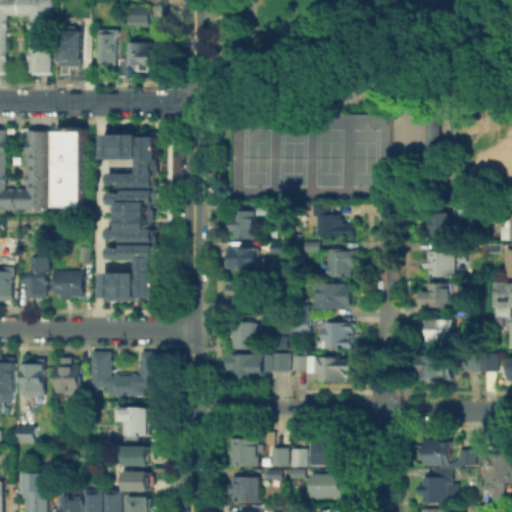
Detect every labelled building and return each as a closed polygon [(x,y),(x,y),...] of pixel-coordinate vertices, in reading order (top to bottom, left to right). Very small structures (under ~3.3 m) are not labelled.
[(53,0),(53,4),(53,72),(32,72),(32,14),(11,14),(11,73),(0,73),(0,0),(53,0)] [(132,7),(152,7),(152,26),(132,26),(132,7)] [(102,34),(107,34),(107,31),(123,31),(123,60),(117,60),(117,68),(102,68),(102,34)] [(85,35),(85,68),(65,68),(65,35),(85,35)] [(136,63),(136,45),(157,45),(157,64),(152,64),(152,73),(141,73),(141,63),(136,63)] [(422,110),(437,110),(437,159),(422,159),(422,110)] [(62,131),(89,131),(88,208),(62,208),(62,131)] [(154,131),(103,132),(104,157),(137,157),(137,171),(106,171),(106,186),(106,201),(116,201),(116,225),(106,225),(106,256),(136,256),(136,270),(102,270),(103,298),(158,297),(154,131)] [(11,188),(30,188),(31,133),(53,134),(53,208),(0,208),(0,132),(12,132),(11,188)] [(271,204),(289,204),(289,220),(271,220),(271,204)] [(336,207),(336,218),(350,218),(350,225),(358,225),(358,237),(319,236),(319,207),(336,207)] [(469,215),(469,207),(481,207),(481,215),(469,215)] [(257,240),(231,240),(231,209),(266,210),(266,217),(257,217),(257,240)] [(502,238),(511,237),(511,212),(511,221),(502,221),(502,238)] [(456,216),(456,238),(430,238),(430,216),(456,216)] [(92,245),(92,262),(84,262),(84,245),(92,245)] [(271,255),(271,246),(289,246),(289,255),(271,255)] [(261,250),(261,270),(229,270),(230,250),(261,250)] [(357,251),(357,278),(333,278),(333,251),(357,251)] [(460,252),(460,276),(429,275),(429,268),(423,268),(423,258),(429,258),(429,252),(460,252)] [(52,255),(52,299),(38,299),(38,255),(52,255)] [(0,269),(17,269),(17,301),(0,301),(0,269)] [(58,291),(58,273),(88,273),(87,299),(63,299),(63,291),(58,291)] [(320,278),(330,278),(330,285),(357,285),(356,310),(320,309),(320,278)] [(232,284),(268,284),(268,308),(232,308),(232,284)] [(454,284),(454,308),(427,308),(427,284),(454,284)] [(511,284),(511,316),(498,316),(498,284),(511,284)] [(469,301),(469,313),(457,313),(457,301),(469,301)] [(304,313),(304,304),(313,304),(313,313),(304,313)] [(302,334),(302,318),(314,318),(314,334),(302,334)] [(426,320),(459,320),(458,342),(426,342),(426,320)] [(327,324),(356,325),(356,349),(327,349),(327,324)] [(264,325),(264,332),(257,332),(257,349),(235,349),(235,325),(264,325)] [(112,389),(96,389),(96,354),(115,354),(115,375),(144,375),(144,352),(163,353),(163,388),(146,388),(146,396),(112,396),(112,389)] [(233,355),(292,355),(292,373),(267,372),(267,379),(233,379),(233,355)] [(421,381),(421,356),(453,356),(453,382),(421,381)] [(484,369),(484,357),(498,357),(498,369),(484,369)] [(300,373),(300,358),(356,358),(356,372),(348,382),(321,381),(321,373),(300,373)] [(2,359),(19,359),(18,398),(2,398),(2,359)] [(61,359),(77,359),(77,366),(84,366),(84,395),(61,395),(61,359)] [(467,371),(467,359),(478,359),(478,371),(467,371)] [(49,360),(48,397),(27,397),(27,360),(49,360)] [(131,434),(131,409),(152,409),(152,434),(131,434)] [(22,441),(22,427),(38,427),(38,441),(22,441)] [(310,435),(310,462),(337,462),(337,435),(310,435)] [(452,439),(452,461),(461,456),(461,465),(441,465),(441,463),(425,463),(424,437),(439,437),(439,439),(452,439)] [(236,441),(265,442),(265,466),(236,466),(236,441)] [(506,498),(494,498),(494,491),(490,491),(490,480),(493,480),(493,477),(487,477),(487,468),(481,468),(480,444),(511,444),(511,481),(511,483),(506,483),(506,498)] [(133,446),(159,447),(159,464),(133,464),(133,446)] [(293,463),(309,463),(309,446),(293,446),(293,463)] [(461,463),(461,456),(461,448),(477,448),(477,463),(461,463)] [(276,465),(276,450),(292,450),(292,466),(276,465)] [(460,481),(460,493),(450,493),(450,500),(425,500),(425,493),(420,493),(420,482),(425,482),(425,475),(436,475),(436,465),(454,465),(454,481),(460,481)] [(159,471),(159,490),(134,490),(134,472),(159,471)] [(295,481),(295,473),(310,473),(310,481),(295,481)] [(52,491),(52,511),(36,511),(36,491),(27,491),(27,474),(52,474),(52,491)] [(348,476),(348,498),(315,498),(315,476),(348,476)] [(235,501),(235,478),(264,478),(264,501),(235,501)] [(0,511),(0,483),(17,483),(17,500),(8,500),(8,511),(0,511)] [(88,511),(67,511),(67,495),(74,495),(74,487),(88,487),(88,511)] [(92,511),(92,492),(108,492),(108,511),(92,511)] [(112,511),(112,492),(128,492),(128,511),(112,511)] [(151,498),(152,498),(152,511),(137,511),(137,498),(151,498)]
